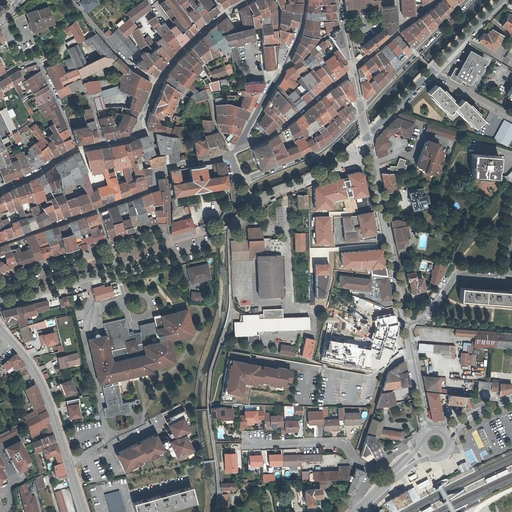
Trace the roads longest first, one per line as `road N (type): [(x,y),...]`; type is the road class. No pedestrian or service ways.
road 1 (primary): [(0,326),(47,403),(83,511)]
road 2 (secondary): [(366,137),(403,323)]
road 3 (residential): [(161,168),(155,185),(0,243)]
road 4 (residential): [(231,152),(245,179),(318,150),(361,110)]
road 5 (residential): [(243,147),(299,32),(304,0)]
road 6 (residential): [(466,0),(361,110)]
road 7 (residential): [(0,77),(38,61),(75,149)]
road 8 (residential): [(243,147),(291,120),(351,68)]
road 9 (residential): [(252,442),(337,440),(353,459),(373,466)]
road 10 (residential): [(403,323),(424,317),(456,276),(511,280)]
